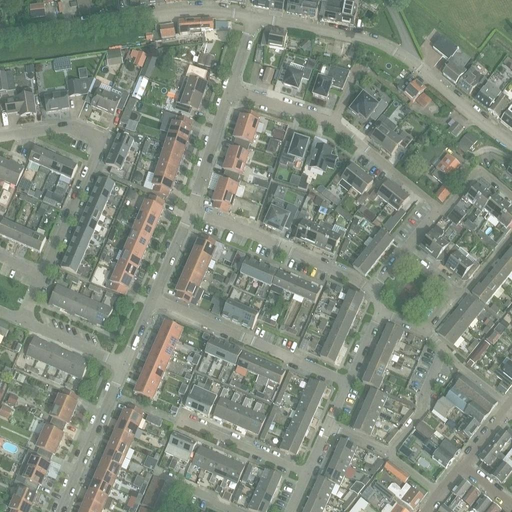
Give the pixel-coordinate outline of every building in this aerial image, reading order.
[(130,0),(132,9),(132,8),(148,5),(148,6),(164,4),(163,0),(130,0)] [(270,0),(252,0),(252,3),(255,3),(255,4),(254,7),(268,10),(270,0)] [(270,0),(268,10),(283,13),(285,0),(270,0)] [(289,0),(287,14),(301,16),(303,5),(303,0),(289,0)] [(307,0),(308,0),(306,6),(303,5),(301,16),(315,19),(318,2),(313,1),(312,0),(307,0)] [(325,21),(339,24),(343,0),(339,0),(339,4),(328,2),(325,21)] [(357,7),(349,6),(350,1),(349,1),(349,0),(343,0),(339,24),(353,26),(357,7)] [(44,6),(30,7),(32,20),(45,18),(44,6)] [(201,21),(202,38),(205,38),(204,32),(213,31),(212,20),(201,21)] [(189,21),(179,22),(180,40),(190,39),(190,32),(189,21)] [(202,38),(201,21),(189,21),(190,32),(190,39),(202,38)] [(146,35),(147,41),(154,40),(154,42),(162,41),(176,39),(175,35),(174,25),(160,28),(160,31),(152,32),(153,34),(146,35)] [(261,46),(269,48),(284,51),(287,34),(272,31),(272,34),(264,32),(261,46)] [(456,85),(462,78),(467,72),(464,70),(471,61),(442,38),(440,42),(433,50),(449,62),(445,67),(448,69),(443,75),(456,85)] [(307,40),(299,47),(304,53),(312,45),(307,40)] [(352,47),(348,57),(354,60),(358,50),(352,47)] [(161,58),(168,61),(170,49),(163,50),(161,58)] [(140,53),(134,65),(142,69),(147,56),(140,53)] [(113,57),(112,66),(131,67),(131,58),(113,57)] [(149,57),(147,62),(155,65),(157,60),(149,57)] [(200,58),(198,65),(211,69),(213,61),(200,58)] [(511,62),(507,59),(503,65),(511,72),(511,62)] [(310,60),(307,69),(314,71),(316,62),(310,60)] [(319,78),(313,96),(327,101),(331,87),(343,91),(351,71),(333,66),(329,81),(319,78)] [(482,89),(488,81),(482,77),(475,72),(476,71),(472,68),(458,87),(469,96),(477,85),(482,89)] [(283,86),(298,91),(302,79),(308,81),(312,72),(305,69),(303,75),(288,71),(283,86)] [(274,72),(267,70),(263,82),(270,85),(274,72)] [(203,77),(194,74),(188,72),(184,84),(189,86),(186,93),(202,98),(207,85),(201,83),(203,77)] [(413,104),(426,90),(417,82),(416,82),(410,77),(398,90),(413,104)] [(69,93),(45,97),(47,113),(56,112),(56,111),(69,109),(67,98),(82,96),(88,95),(94,80),(80,82),(68,84),(69,93)] [(103,112),(110,95),(99,90),(102,84),(96,81),(95,85),(90,94),(96,96),(91,107),(103,112)] [(476,101),(488,111),(501,95),(505,90),(498,84),(494,89),(489,85),(476,101)] [(124,108),(128,99),(129,96),(123,93),(113,88),(110,95),(103,112),(114,117),(118,106),(124,108)] [(198,111),(202,98),(186,93),(182,105),(177,104),(175,110),(180,112),(190,115),(192,109),(198,111)] [(21,117),(36,115),(33,95),(18,98),(18,101),(5,102),(7,115),(20,113),(21,117)] [(350,111),(358,118),(359,116),(366,122),(370,118),(375,122),(388,107),(382,102),(378,106),(364,95),(350,111)] [(498,119),(505,111),(511,103),(501,95),(488,111),(498,119)] [(122,119),(128,122),(137,102),(130,99),(122,119)] [(507,113),(501,121),(511,130),(511,107),(511,109),(507,113)] [(259,117),(245,112),(243,118),(241,117),(239,123),(238,128),(256,134),(259,123),(257,123),(259,117)] [(371,140),(381,148),(392,135),(382,127),(387,120),(382,116),(381,118),(375,126),(380,130),(371,140)] [(171,130),(190,136),(192,130),(190,129),(192,123),(178,118),(175,125),(173,124),(171,130)] [(456,137),(463,129),(456,123),(449,131),(456,137)] [(234,145),(249,149),(250,144),(252,145),(256,134),(238,128),(236,133),(234,139),(236,139),(234,145)] [(171,130),(167,142),(186,148),(190,136),(171,130)] [(279,131),(276,140),(283,142),(285,133),(279,131)] [(400,146),(405,150),(411,142),(413,140),(403,133),(398,139),(392,135),(381,148),(392,156),(400,146)] [(478,141),(468,133),(464,138),(474,146),(478,141)] [(115,145),(130,152),(134,154),(135,151),(131,149),(134,142),(119,135),(115,145)] [(309,142),(304,140),(304,139),(296,136),(291,150),(285,148),(279,165),(286,167),(288,164),(293,165),(295,159),(302,161),(309,142)] [(474,146),(464,138),(460,143),(470,151),(474,146)] [(271,141),(269,147),(277,150),(279,144),(271,141)] [(182,161),(186,148),(167,142),(163,155),(182,161)] [(110,155),(125,162),(130,164),(131,161),(127,159),(130,152),(115,145),(110,155)] [(227,160),(246,166),(249,155),(247,155),(249,149),(234,145),(232,150),(231,149),(229,155),(228,155),(229,155),(227,160)] [(317,146),(310,169),(325,174),(327,168),(333,170),(337,159),(330,157),(332,151),(317,146)] [(29,163),(40,168),(46,154),(35,149),(29,163)] [(40,168),(51,172),(57,158),(46,154),(40,168)] [(110,155),(106,165),(106,166),(112,169),(110,174),(123,180),(125,174),(121,172),(125,162),(110,155)] [(163,155),(159,167),(177,173),(182,161),(163,155)] [(444,186),(435,197),(442,204),(453,191),(445,185),(460,166),(448,156),(436,170),(437,171),(432,177),(444,186)] [(51,172),(61,177),(67,163),(57,158),(51,172)] [(8,162),(2,160),(0,164),(0,180),(5,182),(13,164),(8,162)] [(224,177),(238,181),(240,176),(242,177),(246,166),(227,160),(226,165),(225,165),(226,165),(224,171),(226,171),(224,177)] [(78,167),(67,163),(61,177),(72,181),(78,167)] [(24,169),(13,164),(5,182),(16,187),(24,169)] [(159,167),(155,179),(173,185),(177,173),(159,167)] [(340,173),(332,183),(337,187),(342,181),(352,189),(363,175),(353,167),(345,177),(340,173)] [(256,169),(255,176),(263,177),(264,170),(256,169)] [(362,207),(368,199),(370,197),(365,193),(373,183),(363,175),(352,189),(362,197),(357,203),(362,207)] [(302,176),(298,189),(307,192),(309,185),(306,185),(308,178),(302,176)] [(217,192),(235,198),(239,187),(237,187),(238,181),(224,177),(222,182),(220,181),(219,187),(218,187),(219,187),(217,192)] [(95,189),(111,196),(115,197),(116,194),(112,193),(115,185),(100,179),(95,189)] [(153,193),(167,197),(169,192),(171,192),(173,185),(155,179),(153,186),(155,187),(153,193)] [(370,197),(368,199),(373,204),(378,197),(388,205),(399,191),(389,183),(380,194),(376,190),(370,197)] [(473,190),(471,189),(462,200),(467,204),(469,202),(474,206),(486,191),(478,185),(473,190)] [(111,196),(95,189),(91,199),(106,206),(111,207),(112,205),(108,203),(111,196)] [(278,190),(276,195),(289,198),(290,193),(278,190)] [(326,191),(322,196),(327,200),(331,195),(326,191)] [(409,199),(399,191),(388,205),(398,213),(393,219),(392,218),(384,228),(390,233),(406,214),(401,210),(409,199)] [(478,218),(482,213),(484,211),(483,211),(494,198),(486,191),(474,206),(479,211),(474,215),(478,218)] [(30,192),(28,196),(38,200),(40,196),(30,192)] [(235,198),(217,192),(215,197),(213,203),(215,203),(213,209),(228,214),(230,208),(232,209),(235,198)] [(64,198),(54,193),(51,201),(49,205),(55,207),(57,203),(62,205),(64,198)] [(487,222),(491,217),(504,202),(496,195),(494,198),(483,211),(484,211),(488,215),(484,220),(487,222)] [(27,198),(25,202),(36,207),(37,203),(27,198)] [(141,213),(159,220),(163,211),(162,210),(164,203),(151,198),(148,204),(146,203),(141,213)] [(87,209),(102,216),(106,218),(108,215),(103,213),(106,206),(91,199),(87,209)] [(491,217),(499,224),(511,208),(504,202),(491,217)] [(330,206),(327,205),(323,203),(321,208),(325,210),(328,212),(330,206)] [(273,207),(264,227),(284,235),(287,228),(291,230),(300,210),(290,205),(286,213),(273,207)] [(363,207),(359,212),(363,216),(367,210),(363,207)] [(454,210),(451,215),(460,223),(466,215),(456,207),(454,210)] [(501,232),(506,236),(511,230),(509,228),(511,224),(511,208),(499,224),(504,228),(501,232)] [(82,219),(98,226),(102,228),(103,225),(99,223),(102,216),(87,209),(82,219)] [(305,243),(313,225),(307,222),(309,217),(306,216),(308,212),(302,210),(295,227),(300,229),(295,239),(305,243)] [(342,222),(344,219),(350,222),(352,219),(342,212),(339,216),(340,216),(338,218),(336,222),(338,224),(340,220),(342,222)] [(137,223),(155,230),(159,220),(141,213),(137,223)] [(447,219),(455,225),(457,227),(460,223),(451,215),(447,219)] [(78,229),(93,236),(98,238),(99,235),(95,233),(98,226),(82,219),(78,229)] [(0,230),(0,236),(8,240),(14,227),(4,222),(0,230)] [(314,247),(322,229),(324,224),(321,222),(319,227),(313,225),(305,243),(314,247)] [(133,233),(150,241),(155,230),(137,223),(133,233)] [(357,227),(353,225),(350,231),(354,233),(358,235),(361,231),(356,228),(357,227)] [(14,227),(8,240),(19,245),(25,231),(14,227)] [(439,228),(436,228),(420,248),(428,254),(441,239),(444,235),(444,232),(439,228)] [(74,239),(89,246),(93,248),(95,245),(90,243),(93,236),(78,229),(74,239)] [(324,251),(332,233),(322,229),(314,247),(324,251)] [(19,245),(29,249),(35,236),(25,231),(19,245)] [(477,235),(481,238),(485,241),(488,238),(483,234),(480,231),(477,235)] [(332,233),(324,251),(333,255),(340,239),(343,240),(345,234),(340,232),(338,236),(332,233)] [(382,232),(375,241),(387,251),(394,242),(382,232)] [(129,243),(146,251),(150,241),(133,233),(129,243)] [(46,240),(35,236),(29,249),(40,254),(46,240)] [(199,242),(194,253),(212,260),(216,250),(215,249),(217,244),(203,238),(201,243),(199,242)] [(485,241),(495,250),(498,246),(488,238),(485,241)] [(69,249),(85,256),(89,258),(90,255),(86,253),(89,246),(74,239),(69,249)] [(443,253),(447,256),(455,246),(451,242),(448,245),(441,239),(428,254),(436,261),(443,253)] [(368,250),(380,260),(387,251),(375,241),(368,250)] [(124,253),(142,261),(146,251),(129,243),(124,253)] [(453,274),(468,256),(455,246),(447,256),(452,259),(445,268),(453,274)] [(65,259),(80,266),(85,268),(86,265),(82,263),(85,256),(69,249),(65,259)] [(368,250),(361,259),(372,269),(380,260),(368,250)] [(120,263),(137,271),(142,261),(124,253),(120,263)] [(207,270),(212,260),(194,253),(190,262),(207,270)] [(486,254),(479,262),(482,264),(486,259),(489,256),(486,254)] [(502,262),(511,269),(511,258),(508,255),(502,262)] [(472,276),(480,266),(468,256),(453,274),(461,281),(468,273),(472,276)] [(65,259),(61,268),(61,269),(76,275),(81,277),(82,274),(78,272),(80,266),(65,259)] [(353,268),(365,278),(372,269),(361,259),(353,268)] [(258,264),(247,260),(240,275),(241,275),(239,279),(242,280),(244,276),(251,279),(258,264)] [(186,272),(203,280),(207,270),(190,262),(186,272)] [(497,269),(508,278),(511,273),(511,269),(502,262),(497,269)] [(137,271),(120,263),(116,273),(133,281),(137,271)] [(254,280),(261,284),(268,268),(258,264),(251,279),(249,283),(252,285),(254,280)] [(277,273),(272,270),(268,268),(261,284),(259,288),(262,289),(264,285),(271,288),(277,273)] [(491,276),(503,285),(508,278),(497,269),(491,276)] [(181,282),(199,290),(203,280),(186,272),(181,282)] [(129,291),(133,281),(116,273),(111,283),(113,284),(111,291),(125,297),(127,290),(129,291)] [(283,291),(289,278),(278,273),(273,287),(283,291)] [(225,284),(228,285),(232,287),(237,276),(233,275),(230,281),(227,279),(225,284)] [(491,276),(486,283),(497,292),(503,285),(491,276)] [(294,296),(300,282),(289,278),(283,291),(294,296)] [(199,290),(181,282),(177,293),(179,293),(176,299),(190,305),(193,299),(194,300),(199,290)] [(304,300),(310,287),(300,282),(294,296),(304,300)] [(480,286),(478,288),(492,299),(497,292),(486,283),(482,287),(480,286)] [(49,304),(61,309),(68,291),(57,286),(49,304)] [(304,300),(315,305),(321,291),(310,287),(304,300)] [(486,306),(492,299),(478,288),(472,295),(486,306)] [(71,314),(79,296),(68,291),(61,309),(71,314)] [(364,299),(348,292),(346,297),(348,298),(345,303),(360,309),(364,299)] [(79,296),(71,314),(82,319),(90,301),(79,296)] [(469,297),(461,306),(476,319),(484,309),(469,297)] [(90,301),(82,319),(93,324),(101,306),(90,301)] [(222,318),(228,320),(232,322),(238,307),(240,302),(237,301),(236,305),(228,302),(222,318)] [(339,311),(355,318),(360,309),(345,303),(343,307),(342,306),(339,311)] [(238,307),(232,322),(242,326),(242,325),(249,311),(250,307),(247,305),(246,310),(238,307)] [(113,311),(101,306),(93,324),(105,329),(113,311)] [(453,316),(468,328),(476,319),(461,306),(453,316)] [(490,310),(497,315),(500,312),(493,306),(490,310)] [(249,311),(242,325),(242,326),(252,331),(259,315),(260,311),(257,310),(256,314),(249,311)] [(339,317),(337,321),(351,328),(355,318),(339,311),(337,316),(339,317)] [(258,321),(263,323),(269,325),(273,315),(267,312),(266,315),(265,319),(260,317),(258,321)] [(273,315),(269,325),(275,328),(276,324),(276,323),(279,316),(273,314),(273,315)] [(468,328),(453,316),(446,325),(461,337),(468,328)] [(347,337),(351,328),(337,321),(335,326),(333,325),(331,330),(347,337)] [(504,321),(500,325),(506,330),(510,326),(504,321)] [(0,322),(0,327),(7,331),(9,327),(0,322)] [(183,331),(166,324),(161,334),(179,342),(183,331)] [(438,335),(453,347),(461,337),(446,325),(438,335)] [(279,330),(284,332),(290,334),(291,330),(281,326),(279,330)] [(404,333),(388,326),(384,336),(400,343),(404,333)] [(0,335),(6,338),(8,332),(7,331),(0,327),(0,335)] [(329,340),(343,346),(347,337),(331,330),(329,334),(331,335),(329,340)] [(494,332),(487,341),(493,347),(501,338),(494,332)] [(179,342),(161,334),(157,344),(174,352),(179,342)] [(400,343),(384,336),(380,345),(394,352),(396,347),(398,348),(400,343)] [(34,339),(30,348),(26,357),(38,362),(45,344),(34,339)] [(215,359),(222,345),(222,344),(212,339),(205,354),(205,355),(204,359),(207,360),(207,359),(214,362),(215,359)] [(339,355),(343,346),(329,340),(327,344),(325,344),(323,348),(339,355)] [(485,342),(481,347),(486,351),(490,346),(485,342)] [(56,349),(45,344),(38,362),(49,367),(56,349)] [(174,352),(157,344),(153,354),(170,361),(174,352)] [(222,344),(222,345),(215,359),(214,362),(214,363),(217,364),(218,360),(225,363),(232,348),(222,344)] [(394,352),(380,345),(375,355),(391,362),(394,357),(392,356),(394,352)] [(242,352),(236,350),(232,348),(225,363),(224,367),(227,369),(228,364),(236,368),(242,352)] [(335,365),(339,355),(323,348),(321,353),(323,354),(320,359),(335,365)] [(67,353),(56,349),(49,367),(59,371),(67,353)] [(70,376),(78,358),(67,353),(59,371),(70,376)] [(170,361),(153,354),(148,364),(166,371),(170,361)] [(248,373),(254,359),(243,354),(237,368),(248,373)] [(375,355),(371,365),(385,371),(388,366),(389,367),(391,362),(375,355)] [(470,360),(470,361),(475,365),(479,361),(474,357),(470,360)] [(78,358),(70,376),(82,381),(90,363),(78,358)] [(248,373),(259,377),(264,364),(254,359),(248,373)] [(507,392),(511,386),(511,363),(510,362),(505,368),(501,365),(499,369),(495,366),(490,372),(502,382),(499,386),(507,392)] [(166,371),(148,364),(144,374),(161,381),(166,371)] [(264,364),(259,377),(269,382),(275,368),(264,364)] [(385,371),(371,365),(367,374),(383,381),(385,376),(384,375),(385,371)] [(275,368),(269,382),(280,386),(286,373),(275,368)] [(161,381),(144,374),(140,384),(157,391),(161,381)] [(383,381),(367,374),(363,384),(379,391),(383,381)] [(23,377),(20,382),(31,387),(33,382),(23,377)] [(458,432),(469,441),(498,404),(463,377),(445,400),(443,398),(433,411),(445,420),(455,407),(468,419),(458,432)] [(237,381),(236,384),(231,382),(230,386),(240,391),(242,387),(242,386),(243,384),(237,381)] [(311,381),(306,392),(322,399),(327,388),(311,381)] [(157,391),(140,384),(135,394),(153,402),(157,391)] [(197,413),(206,392),(203,391),(195,387),(185,408),(197,413)] [(213,417),(225,422),(232,405),(230,404),(230,403),(223,400),(224,397),(226,397),(228,392),(224,390),(219,399),(221,400),(213,417)] [(387,398),(381,395),(371,391),(367,401),(383,408),(387,398)] [(208,418),(217,397),(209,393),(206,392),(197,413),(208,418)] [(306,392),(302,401),(318,408),(322,399),(306,392)] [(55,408),(73,415),(77,405),(76,404),(78,399),(64,393),(62,398),(60,397),(55,408)] [(292,393),(289,399),(298,404),(302,398),(292,393)] [(232,405),(225,422),(236,427),(243,410),(241,409),(241,408),(234,405),(236,401),(237,401),(239,397),(234,395),(230,403),(230,404),(232,405)] [(11,396),(8,403),(15,406),(18,399),(11,396)] [(243,410),(236,427),(247,432),(254,414),(252,413),(245,409),(246,406),(248,406),(250,402),(245,400),(241,408),(241,409),(243,410)] [(318,408),(302,401),(297,411),(313,418),(318,408)] [(363,411),(379,418),(380,414),(383,408),(367,401),(363,411)] [(8,405),(4,416),(15,420),(19,409),(8,405)] [(254,414),(247,432),(258,437),(266,418),(256,414),(258,411),(260,407),(256,405),(252,413),(254,414)] [(295,413),(297,408),(289,405),(287,410),(295,413)] [(138,430),(142,419),(140,419),(143,413),(129,407),(127,413),(125,412),(120,422),(138,430)] [(68,426),(73,415),(55,408),(51,418),(53,419),(51,424),(64,430),(67,425),(68,426)] [(309,428),(313,418),(297,411),(293,421),(309,428)] [(358,421),(374,428),(379,418),(363,411),(358,421)] [(405,417),(408,420),(414,414),(410,411),(405,417)] [(148,415),(146,422),(151,424),(154,418),(148,415)] [(408,420),(405,417),(400,424),(403,427),(408,420)] [(309,428),(293,421),(289,431),(305,438),(309,428)] [(354,431),(370,438),(374,428),(358,421),(354,431)] [(134,440),(138,430),(120,422),(116,432),(134,440)] [(62,435),(64,430),(51,424),(49,429),(47,428),(42,438),(59,446),(64,436),(62,435)] [(435,434),(431,432),(421,424),(416,430),(427,438),(430,441),(435,434)] [(387,433),(390,435),(394,438),(399,432),(396,429),(393,432),(390,430),(387,433)] [(284,441),(300,448),(305,438),(289,431),(284,441)] [(129,449),(134,440),(116,432),(112,442),(129,449)] [(428,442),(423,438),(416,432),(412,437),(424,447),(428,442)] [(490,446),(500,453),(511,439),(502,432),(490,446)] [(185,439),(174,434),(165,454),(174,458),(176,459),(185,439)] [(385,442),(389,444),(394,438),(390,435),(385,442)] [(55,456),(59,446),(42,438),(37,449),(39,449),(37,455),(51,461),(53,456),(55,456)] [(197,444),(185,439),(176,459),(179,461),(188,464),(197,444)] [(460,452),(453,445),(447,441),(442,447),(433,439),(430,443),(453,461),(460,452)] [(18,454),(22,446),(11,441),(7,449),(18,454)] [(300,448),(284,441),(280,451),(296,458),(300,448)] [(342,441),(337,451),(353,458),(358,448),(342,441)] [(125,459),(129,449),(112,442),(108,452),(125,459)] [(432,459),(446,470),(453,461),(430,443),(426,448),(435,455),(432,459)] [(399,452),(408,460),(413,454),(403,446),(399,452)] [(489,467),(500,453),(490,446),(479,460),(489,467)] [(204,471),(211,453),(200,448),(192,466),(191,465),(187,474),(192,476),(194,472),(193,471),(195,467),(202,470),(204,471)] [(51,461),(37,455),(29,451),(22,467),(46,477),(50,467),(49,466),(51,461)] [(337,451),(333,461),(349,468),(353,458),(337,451)] [(121,469),(125,459),(108,452),(103,462),(121,469)] [(222,458),(211,453),(204,471),(202,470),(198,479),(200,480),(203,481),(205,476),(204,476),(206,472),(213,475),(215,475),(222,458)] [(233,463),(222,458),(215,475),(213,475),(209,484),(211,484),(214,486),(216,481),(215,481),(217,477),(224,480),(224,479),(226,480),(233,463)] [(487,475),(501,486),(511,471),(511,462),(508,460),(506,458),(495,472),(492,469),(487,475)] [(375,467),(379,470),(384,463),(381,460),(375,467)] [(333,461),(328,471),(344,478),(349,468),(333,461)] [(117,479),(121,469),(103,462),(99,471),(117,479)] [(409,478),(389,462),(384,469),(404,484),(409,478)] [(245,468),(233,463),(226,480),(224,479),(224,480),(220,488),(220,489),(222,489),(222,490),(225,491),(227,486),(226,486),(228,482),(237,485),(245,468)] [(365,468),(372,471),(370,473),(373,476),(378,471),(379,470),(375,467),(374,468),(367,464),(365,468)] [(41,487),(46,477),(22,467),(16,482),(24,485),(37,492),(40,486),(41,487)] [(112,489),(117,479),(99,471),(95,481),(112,489)] [(266,471),(262,481),(277,488),(282,478),(266,471)] [(319,479),(335,486),(340,488),(344,478),(328,471),(324,480),(320,478),(319,479)] [(163,489),(166,483),(154,478),(151,484),(163,489)] [(361,485),(364,488),(370,481),(366,478),(361,485)] [(315,489),(331,496),(335,486),(319,479),(315,489)] [(108,499),(112,489),(95,481),(90,491),(108,499)] [(262,481),(257,491),(273,498),(277,488),(262,481)] [(453,511),(458,506),(472,488),(463,481),(453,494),(457,498),(448,509),(443,506),(438,511),(453,511)] [(375,487),(373,489),(390,503),(395,497),(388,491),(378,483),(375,487)] [(163,489),(151,484),(149,489),(161,494),(163,489)] [(35,497),(37,492),(24,485),(21,490),(19,490),(15,500),(32,508),(37,497),(35,497)] [(364,488),(361,485),(356,491),(359,494),(364,488)] [(392,486),(388,491),(395,497),(414,511),(424,498),(406,485),(400,493),(400,490),(395,486),(392,486)] [(481,495),(472,488),(458,506),(460,508),(464,503),(470,508),(472,506),(481,495)] [(158,500),(161,494),(149,489),(147,495),(158,500)] [(311,499),(326,506),(331,496),(315,489),(311,499)] [(104,509),(108,500),(108,499),(90,491),(86,501),(104,509)] [(253,501),(269,508),(273,498),(257,491),(253,501)] [(226,493),(223,500),(229,503),(232,496),(226,493)] [(156,505),(158,500),(147,495),(144,500),(156,505)] [(247,496),(244,504),(250,507),(253,498),(247,496)] [(347,502),(351,505),(356,499),(352,496),(347,502)] [(474,509),(477,511),(487,511),(493,505),(484,497),(474,509)] [(306,508),(314,511),(323,511),(326,506),(311,499),(306,508)] [(361,499),(350,511),(359,511),(361,510),(364,511),(369,505),(361,499)] [(11,511),(30,511),(32,508),(15,500),(10,510),(12,511),(11,511)] [(154,511),(156,505),(144,500),(142,506),(154,511)] [(84,511),(102,511),(104,509),(86,501),(82,511),(84,511)] [(266,511),(269,508),(253,501),(248,511),(250,511),(266,511)] [(351,505),(347,502),(342,508),(346,511),(351,505)]
